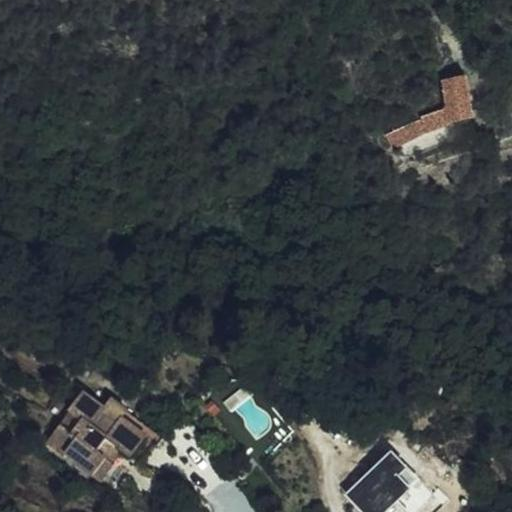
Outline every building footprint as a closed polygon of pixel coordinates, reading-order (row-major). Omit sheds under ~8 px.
[(494,117),(487,76),(461,81),(466,106),(470,125),(494,117)] [(442,117),(447,133),(470,125),(466,106),(442,117)] [(447,133),(442,117),(422,126),(429,139),(447,133)] [(63,422),(47,440),(68,459),(73,453),(85,463),(81,468),(103,486),(117,468),(110,462),(120,451),(142,468),(164,441),(113,399),(104,409),(81,389),(66,409),(77,417),(69,427),(63,422)] [(366,459),(363,499),(399,501),(401,461),(366,459)]
